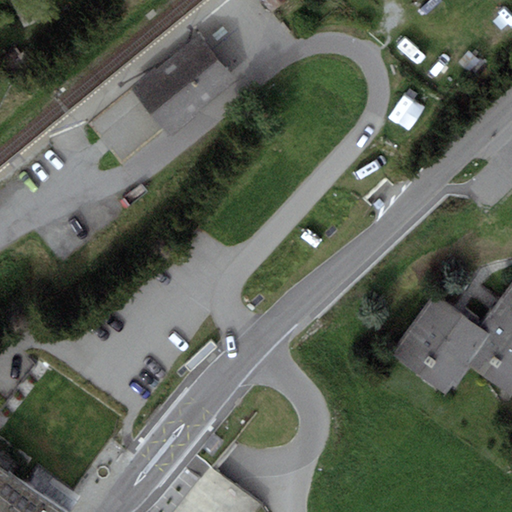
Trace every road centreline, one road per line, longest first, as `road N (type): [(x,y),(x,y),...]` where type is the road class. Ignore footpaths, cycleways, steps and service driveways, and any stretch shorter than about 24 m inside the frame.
road 1 (residential): [(254,344),(229,310),(229,287),(375,114),(376,71),(358,49),(327,43),(284,52),(149,159),(0,233)]
road 2 (tertiary): [(254,344),(511,105)]
road 3 (tertiary): [(111,511),(254,344)]
road 4 (residential): [(254,344),(312,412),(308,444),(282,460),(292,511)]
